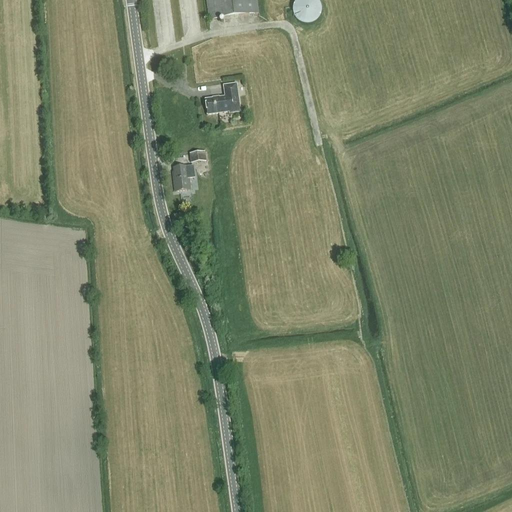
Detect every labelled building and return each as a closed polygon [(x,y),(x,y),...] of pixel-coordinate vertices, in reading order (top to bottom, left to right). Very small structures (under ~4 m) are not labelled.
[(259,14),(256,0),(205,0),(209,21),(259,14)] [(322,17),(315,0),(297,0),(289,3),(298,27),(322,17)] [(229,114),(240,112),(236,85),(223,86),(225,97),(205,100),(207,116),(229,112),(229,114)] [(208,152),(202,152),(190,154),(191,164),(203,163),(204,170),(209,170),(208,152)] [(175,192),(191,190),(188,169),(185,170),(184,167),(175,169),(175,173),(173,173),(175,192)]
